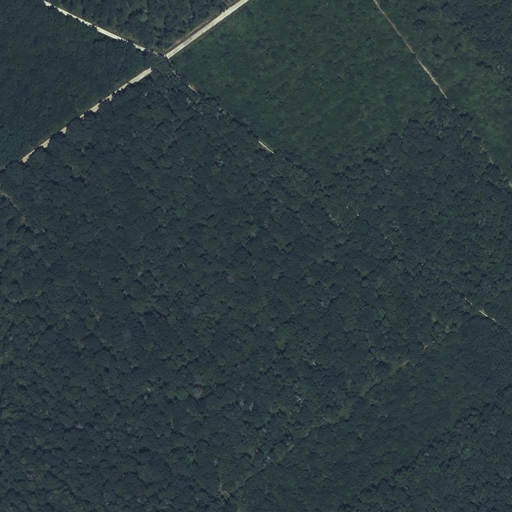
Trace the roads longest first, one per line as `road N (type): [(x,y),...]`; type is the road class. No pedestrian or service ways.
road 1 (track): [(244,0),(0,176)]
road 2 (track): [(161,61),(38,0)]
